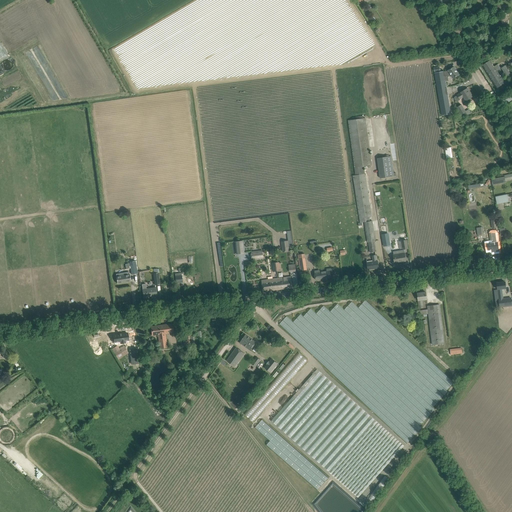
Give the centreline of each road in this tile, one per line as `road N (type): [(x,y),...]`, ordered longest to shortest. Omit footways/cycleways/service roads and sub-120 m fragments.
road 1 (tertiary): [(0,332),(511,264)]
road 2 (track): [(260,296),(107,511)]
road 3 (tertiary): [(511,134),(426,0)]
road 4 (unknown): [(384,278),(370,185),(374,151)]
